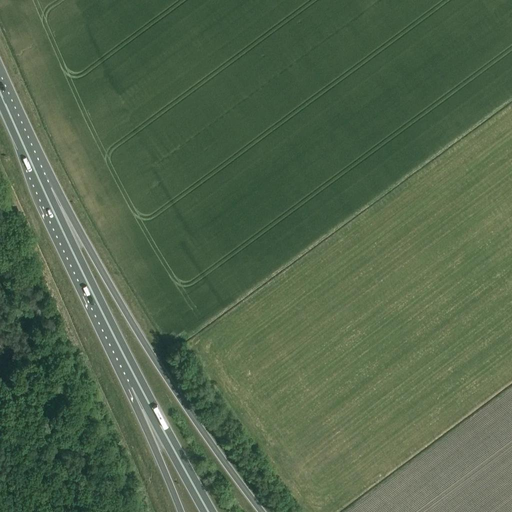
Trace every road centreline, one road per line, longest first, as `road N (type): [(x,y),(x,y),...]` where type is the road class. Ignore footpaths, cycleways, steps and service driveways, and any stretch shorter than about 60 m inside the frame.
road 1 (trunk): [(260,511),(43,191)]
road 2 (trunk): [(138,385),(43,191)]
road 3 (trunk): [(207,511),(138,385)]
road 4 (trunk): [(138,385),(179,511)]
